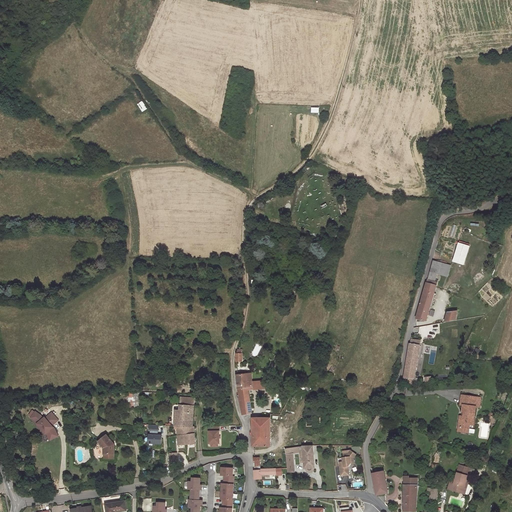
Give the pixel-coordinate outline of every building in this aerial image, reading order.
[(147,109),(142,101),(137,104),(142,112),(147,109)] [(464,264),(469,246),(459,243),(453,261),(464,264)] [(448,275),(450,265),(432,261),(429,272),(435,274),(437,273),(439,273),(448,275)] [(435,280),(437,273),(435,274),(429,272),(426,283),(437,286),(438,280),(435,280)] [(434,294),(437,286),(426,283),(422,299),(416,319),(426,321),(432,300),(434,301),(435,298),(433,297),(434,294)] [(455,321),(457,311),(447,312),(445,322),(455,321)] [(414,378),(420,345),(410,344),(406,366),(405,375),(404,378),(405,378),(414,378)] [(252,382),(251,373),(237,375),(238,389),(239,389),(248,388),(247,382),(252,382)] [(253,413),(248,390),(253,389),(264,388),(263,381),(252,382),(247,382),(248,388),(239,389),(244,415),(253,413)] [(473,425),(476,407),(479,407),(481,398),(462,395),(460,405),(463,405),(462,412),(464,412),(463,416),(462,416),(460,415),(458,431),(468,433),(469,428),(469,425),(473,425)] [(193,427),(194,406),(194,399),(181,399),(180,402),(183,403),(182,405),(180,405),(180,410),(175,410),(175,418),(175,426),(178,426),(193,427)] [(321,428),(321,407),(320,400),(307,401),(307,429),(321,428)] [(53,425),(59,420),(52,412),(46,418),(45,417),(44,418),(41,415),(31,408),(27,415),(36,421),(38,423),(37,424),(46,434),(47,433),(50,431),(52,435),(57,433),(54,427),(53,425)] [(270,446),(270,418),(253,418),(253,446),(270,446)] [(195,443),(194,427),(193,427),(178,426),(179,445),(195,443)] [(220,443),(219,426),(209,426),(209,432),(210,444),(211,444),(218,443),(220,443)] [(58,436),(57,433),(52,435),(50,431),(47,433),(50,440),(58,436)] [(115,454),(114,444),(107,435),(98,441),(104,448),(104,459),(114,458),(114,454),(115,454)] [(161,444),(162,436),(158,435),(150,435),(149,435),(148,446),(154,446),(155,444),(161,444)] [(295,472),(293,458),(292,458),(291,453),(293,453),(300,452),(301,463),(305,462),(305,468),(315,468),(313,446),(304,446),(286,449),(288,473),(295,472)] [(348,466),(351,463),(354,463),(354,458),(356,455),(351,450),(348,453),(343,454),(344,458),(343,458),(343,462),(339,462),(341,476),(349,475),(348,466)] [(467,476),(470,468),(459,465),(455,480),(454,483),(450,482),(448,489),(462,493),(466,480),(467,476)] [(233,476),(233,468),(222,467),(221,473),(223,473),(223,475),(225,475),(224,479),(232,480),(233,476)] [(282,475),(282,468),(262,469),(262,470),(261,470),(254,470),(255,479),(262,479),(262,474),(276,474),(276,475),(282,475)] [(388,493),(384,471),(372,473),(376,495),(388,493)] [(199,495),(200,478),(194,478),(194,482),(189,481),(189,482),(189,487),(189,489),(192,489),(191,495),(199,495)] [(233,492),(234,484),(232,484),(232,480),(224,479),(224,486),(222,485),(222,491),(233,492)] [(416,511),(417,485),(404,485),(404,495),(403,511),(416,511)] [(437,503),(438,489),(431,488),(430,493),(429,502),(437,503)] [(233,500),(233,492),(222,491),(221,497),(223,497),(223,503),(231,504),(231,500),(233,500)] [(200,511),(201,500),(199,500),(199,495),(191,495),(191,500),(190,500),(189,507),(194,507),(193,511),(200,511)] [(126,510),(125,501),(106,504),(106,511),(116,511),(126,510)] [(164,511),(165,503),(159,502),(159,506),(154,506),(153,511),(164,511)] [(231,511),(232,510),(232,508),(231,508),(231,504),(223,503),(222,510),(221,509),(220,511),(231,511)]
